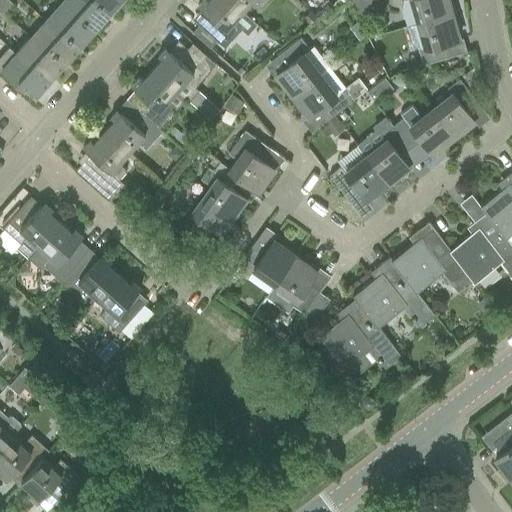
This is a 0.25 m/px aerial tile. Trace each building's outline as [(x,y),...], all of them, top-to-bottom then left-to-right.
[(8,0),(0,0),(0,9),(4,13),(12,3),(8,0)] [(64,0),(60,5),(74,17),(78,12),(95,27),(109,11),(97,0),(64,0)] [(97,0),(109,11),(119,0),(97,0)] [(204,13),(196,22),(199,25),(192,32),(207,46),(214,38),(225,48),(241,29),(233,22),(242,12),(227,0),(209,0),(208,1),(207,0),(202,0),(197,6),(204,13)] [(260,8),(267,0),(227,0),(242,12),(252,1),(260,8)] [(403,0),(401,9),(406,27),(419,23),(452,13),(447,0),(403,0)] [(60,5),(46,21),(59,33),(63,29),(80,44),(95,27),(78,12),(74,17),(60,5)] [(310,10),(302,18),(309,24),(316,16),(310,10)] [(419,23),(406,27),(411,43),(420,49),(424,63),(451,55),(447,42),(460,38),(452,13),(419,23)] [(59,33),(46,21),(31,37),(44,49),(48,45),(65,60),(80,44),(63,29),(59,33)] [(360,29),(354,34),(359,40),(366,35),(361,29),(360,29)] [(31,37),(16,53),(30,65),(33,62),(50,77),(65,60),(48,45),(44,49),(31,37)] [(310,49),(300,37),(278,55),(286,66),(276,74),(293,96),(319,75),(303,55),(310,49)] [(173,54),(169,51),(165,48),(158,56),(161,59),(152,71),(175,92),(185,81),(193,88),(210,69),(198,58),(203,52),(192,42),(187,49),(181,44),(173,54)] [(30,65),(16,53),(9,47),(0,56),(0,69),(14,83),(18,78),(35,93),(50,77),(33,62),(30,65)] [(131,86),(134,89),(138,93),(129,103),(133,106),(158,128),(175,109),(166,102),(175,92),(152,71),(142,81),(138,78),(131,86)] [(335,95),(319,75),(293,96),(309,117),(319,108),(328,119),(354,99),(345,87),(335,95)] [(453,94),(432,111),(452,138),(474,120),(466,110),(477,101),(459,79),(448,88),(453,94)] [(231,94),(223,106),(236,114),(244,102),(231,94)] [(452,138),(432,111),(422,118),(412,105),(400,114),(403,118),(392,127),(409,149),(421,140),(432,154),(452,138)] [(124,116),(117,110),(110,117),(113,121),(104,131),(128,153),(137,142),(145,150),(162,131),(158,128),(133,106),(124,116)] [(325,125),(319,129),(325,137),(331,133),(334,136),(343,129),(334,117),(325,124),(325,125)] [(386,141),(365,157),(386,184),(408,166),(400,156),(409,149),(392,127),(382,135),(386,141)] [(271,149),(247,132),(244,130),(228,152),(229,154),(237,159),(230,169),(230,170),(242,179),(258,190),(274,168),(263,160),(271,149)] [(90,154),(81,163),(76,170),(110,200),(124,184),(118,180),(126,171),(118,163),(128,153),(104,131),(94,143),(90,139),(83,147),(90,154)] [(198,133),(184,150),(187,153),(201,135),(198,133)] [(175,145),(167,154),(176,161),(184,153),(175,145)] [(345,173),(340,166),(329,175),(347,198),(358,189),(366,199),(386,184),(365,157),(345,173)] [(211,186),(203,197),(192,213),(220,233),(245,197),(235,190),(242,179),(230,170),(230,169),(219,162),(213,170),(208,167),(200,179),(211,186)] [(509,183),(502,188),(480,206),(485,213),(486,212),(505,237),(506,237),(511,232),(511,171),(505,177),(509,183)] [(28,258),(59,222),(49,212),(52,209),(44,201),(37,209),(27,200),(2,228),(20,244),(17,248),(28,258)] [(478,227),(450,249),(449,249),(473,280),(475,282),(501,262),(511,276),(511,244),(506,237),(505,237),(486,212),(485,213),(473,222),(478,227)] [(420,237),(413,242),(391,259),(416,292),(417,291),(443,271),(458,291),(473,280),(449,249),(450,249),(428,221),(415,232),(420,237)] [(70,232),(59,222),(28,258),(29,257),(41,267),(44,264),(60,279),(85,251),(76,243),(82,236),(74,228),(70,232)] [(265,251),(254,243),(237,266),(249,275),(254,268),(275,283),(295,256),(273,240),(265,251)] [(96,261),(85,251),(60,279),(79,296),(85,288),(96,298),(118,274),(107,264),(110,261),(102,253),(96,261)] [(295,256),(275,283),(297,298),(292,305),(304,313),(320,290),(309,282),(317,271),(295,256)] [(381,272),(375,277),(352,295),(355,298),(377,326),(378,325),(404,306),(420,326),(435,314),(417,291),(416,292),(391,259),(389,257),(377,266),(381,272)] [(118,274),(96,298),(107,308),(100,315),(118,331),(144,303),(134,294),(140,287),(132,280),(129,284),(118,274)] [(484,296),(476,302),(484,313),(485,312),(490,318),(495,314),(490,308),(491,307),(484,296)] [(347,313),(341,318),(319,336),(330,350),(324,355),(337,373),(350,363),(358,373),(377,357),(386,368),(401,355),(378,325),(377,326),(355,298),(343,308),(347,313)] [(0,349),(1,348),(3,350),(12,340),(0,329),(0,349)] [(304,350),(297,340),(288,347),(295,357),(304,350)] [(14,342),(9,348),(18,355),(23,350),(17,344),(14,342)] [(25,366),(8,385),(18,393),(24,386),(34,375),(34,374),(25,366)] [(360,399),(359,405),(363,410),(369,411),(373,407),(375,401),(371,397),(365,395),(360,399)] [(71,407),(60,420),(68,427),(79,414),(71,407)] [(7,418),(0,411),(0,448),(11,436),(21,425),(9,415),(7,418)] [(511,427),(493,441),(501,452),(495,457),(511,478),(511,427)] [(11,436),(0,448),(0,468),(1,469),(0,470),(0,475),(6,480),(13,473),(21,481),(42,458),(49,451),(31,435),(22,446),(11,436)] [(42,458),(21,481),(21,482),(32,492),(28,495),(36,503),(43,495),(53,504),(79,475),(61,459),(53,468),(42,458)]
